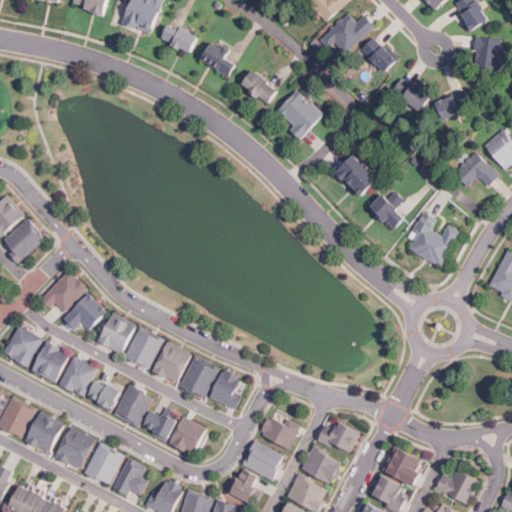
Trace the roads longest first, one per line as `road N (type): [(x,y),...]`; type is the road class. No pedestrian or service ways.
road 1 (residential): [(376,271),(238,138),(182,99),(88,58),(0,38)]
road 2 (residential): [(292,381),(126,298),(24,184),(0,171)]
road 3 (residential): [(0,369),(206,474),(231,459),(264,395),(266,370)]
road 4 (residential): [(292,381),(435,436),(492,436)]
road 5 (residential): [(454,300),(436,296),(414,311),(413,339),(428,352),(448,353),(464,341),(466,314),(454,300)]
road 6 (residential): [(343,511),(413,379)]
